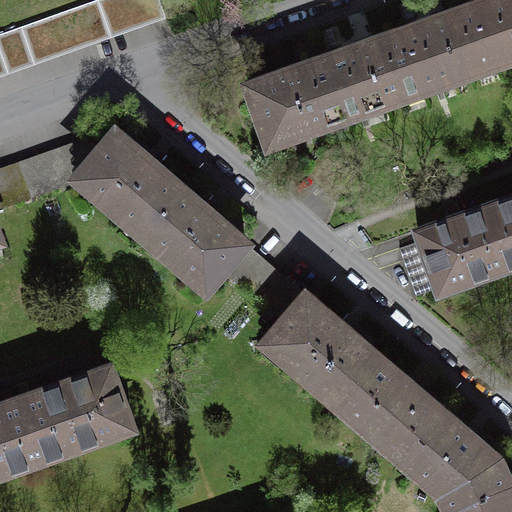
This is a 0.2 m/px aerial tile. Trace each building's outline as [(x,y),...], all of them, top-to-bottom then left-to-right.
[(157,0),(102,0),(0,36),(0,49),(7,69),(84,41),(162,14),(157,0)] [(511,0),(483,0),(476,3),(497,62),(511,57),(511,0)] [(401,29),(422,89),(441,82),(441,83),(442,83),(441,79),(458,73),(459,77),(460,77),(460,76),(479,69),(479,70),(480,70),(479,66),(496,60),(497,64),(498,63),(497,62),(476,3),(439,16),(401,29)] [(363,43),(326,56),(347,116),(366,109),(367,110),(366,106),(381,100),(383,104),(384,104),(383,103),(403,96),(403,97),(404,97),(403,93),(420,87),(421,90),(422,90),(422,89),(401,29),(363,43)] [(347,116),(326,56),(287,70),(248,84),(269,143),(290,136),(291,137),(292,136),(290,133),(307,127),(308,130),(309,130),(309,129),(328,122),(328,123),(329,123),(328,120),(345,114),(346,117),(347,117),(347,116)] [(85,142),(20,166),(31,196),(73,182),(77,177),(141,231),(180,186),(148,158),(115,130),(97,152),(85,142)] [(323,151),(306,172),(322,185),(338,199),(358,176),(327,150),(323,151)] [(0,207),(31,196),(20,166),(0,172),(0,207)] [(212,213),(180,186),(141,231),(206,287),(221,268),(252,294),(273,269),(243,243),(245,241),(212,213)] [(493,228),(506,266),(511,263),(511,194),(489,202),(498,226),(493,228)] [(505,266),(506,266),(493,228),(498,226),(489,202),(453,215),(417,228),(421,240),(399,248),(416,296),(438,288),(439,290),(460,282),(457,276),(470,271),(473,278),(493,271),(490,264),(503,260),(505,266)] [(340,405),(341,405),(382,358),(344,325),(306,293),(304,295),(273,269),(252,294),(282,320),(265,341),(266,342),(267,341),(286,357),(285,358),(299,369),(302,365),(315,376),(312,380),(327,394),(331,390),(344,401),(340,405)] [(382,358),(341,405),(357,419),(360,415),(373,426),(370,430),(386,444),(390,440),(403,451),(399,455),(400,456),(441,408),(411,383),(382,358)] [(34,423),(46,456),(130,426),(132,426),(110,363),(108,363),(109,364),(71,377),(71,378),(65,380),(59,382),(59,381),(22,395),(32,424),(34,423)] [(0,471),(46,456),(34,423),(32,424),(22,395),(0,402),(0,471)] [(469,432),(441,408),(400,456),(416,469),(419,465),(432,476),(429,480),(445,494),(446,493),(449,495),(455,507),(450,510),(480,494),(510,483),(497,456),(469,432)] [(511,511),(511,490),(510,483),(480,494),(450,510),(450,511),(511,511)]
